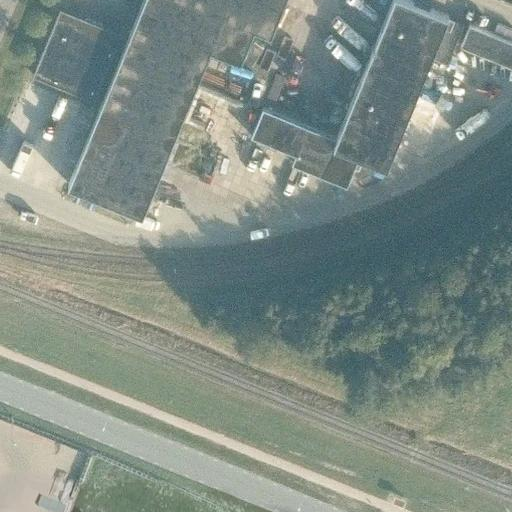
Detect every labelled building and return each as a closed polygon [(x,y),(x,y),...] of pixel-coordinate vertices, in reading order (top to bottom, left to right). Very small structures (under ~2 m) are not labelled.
[(271,32),(284,0),(142,0),(69,182),(143,213),(212,47),(242,59),(255,26),(271,32)] [(447,60),(463,21),(411,0),(393,0),(338,136),(263,105),(252,133),(296,152),(293,161),(347,183),(358,155),(334,145),(335,144),(387,165),(432,54),(447,60)] [(94,98),(122,31),(84,15),(82,21),(58,11),(32,73),(94,98)] [(462,43),(511,63),(511,39),(481,26),(483,22),(473,18),(472,23),(470,22),(462,43)] [(271,102),(300,107),(305,83),(276,78),(271,102)] [(377,162),(374,172),(383,176),(387,166),(377,162)]
